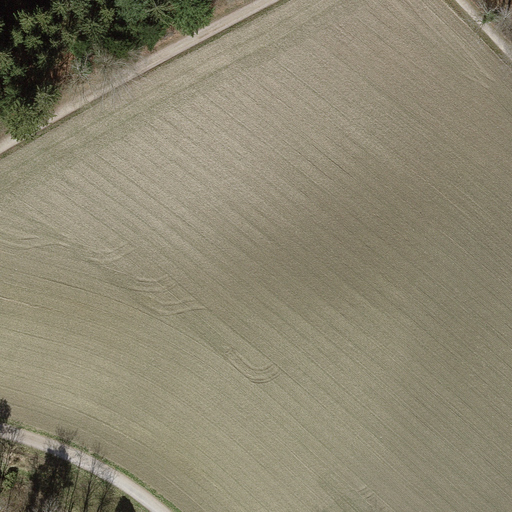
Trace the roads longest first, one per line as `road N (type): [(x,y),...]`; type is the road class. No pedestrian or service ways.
road 1 (track): [(268,0),(0,148)]
road 2 (track): [(0,430),(73,454),(168,511)]
